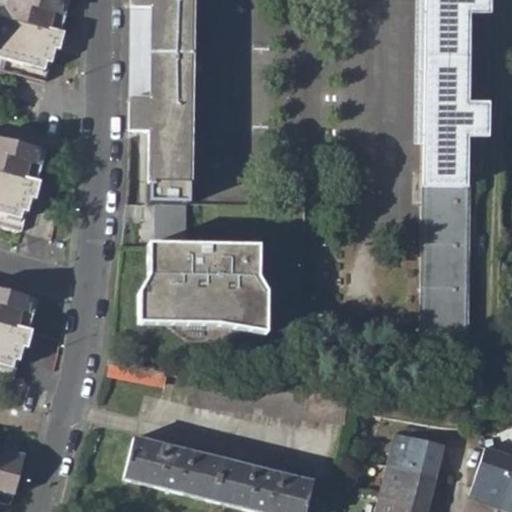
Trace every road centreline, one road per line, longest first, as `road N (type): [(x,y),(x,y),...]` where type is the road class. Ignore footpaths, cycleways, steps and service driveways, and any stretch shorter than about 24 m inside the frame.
road 1 (residential): [(99,0),(87,286)]
road 2 (residential): [(278,459),(67,407)]
road 3 (residential): [(87,286),(67,407)]
